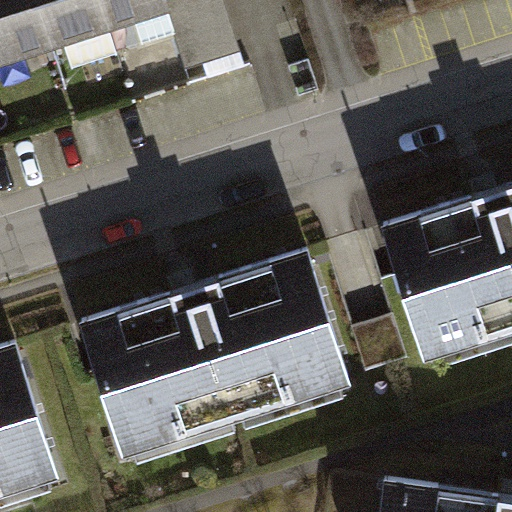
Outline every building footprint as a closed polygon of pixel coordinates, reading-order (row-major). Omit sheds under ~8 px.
[(40,0),(0,0),(0,54),(53,37),(40,0)] [(104,0),(40,0),(53,37),(110,18),(104,0)] [(104,0),(110,18),(162,0),(104,0)] [(511,178),(380,219),(421,351),(511,322),(511,178)] [(317,246),(360,369),(403,354),(361,231),(317,246)] [(305,244),(80,317),(123,450),(349,377),(305,244)] [(22,335),(0,342),(0,488),(65,467),(22,335)] [(511,511),(511,492),(384,475),(378,511),(511,511)]
